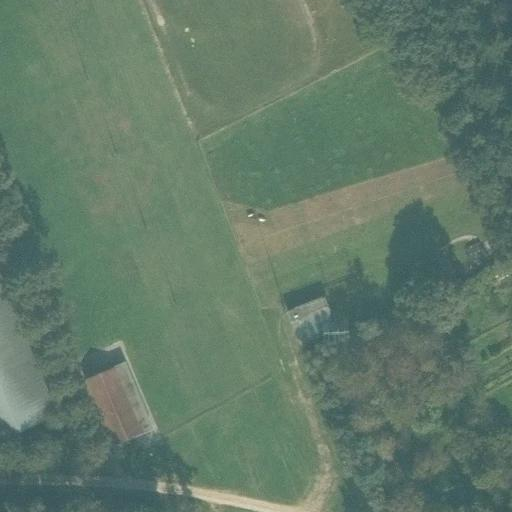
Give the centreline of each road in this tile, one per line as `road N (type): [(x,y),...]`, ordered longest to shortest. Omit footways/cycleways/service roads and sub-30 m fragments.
road 1 (track): [(277,511),(126,483),(0,479)]
road 2 (track): [(304,511),(328,464),(273,311)]
